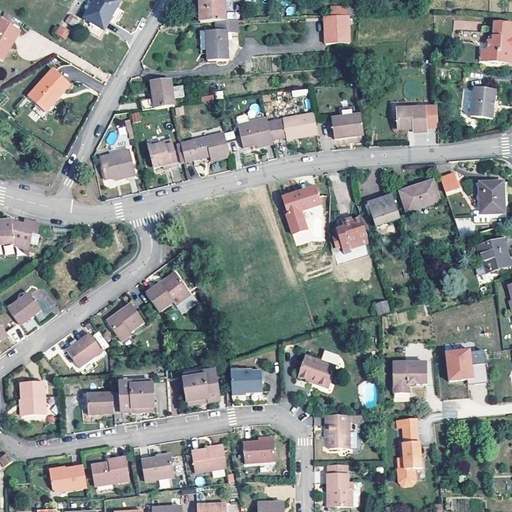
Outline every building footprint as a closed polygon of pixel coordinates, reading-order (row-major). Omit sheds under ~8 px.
[(121,2),(118,0),(95,0),(84,19),(92,23),(87,31),(100,39),(106,29),(104,28),(108,20),(110,21),(121,2)] [(215,22),(226,21),(225,1),(244,0),(243,0),(200,0),(201,22),(215,22)] [(77,21),(69,16),(66,22),(74,27),(77,21)] [(332,17),(325,17),(326,44),(350,43),(349,16),(347,17),(332,17)] [(0,58),(4,61),(20,33),(0,21),(0,58)] [(227,43),(227,31),(230,31),(230,21),(226,21),(215,22),(216,32),(207,32),(207,45),(227,43)] [(490,42),(489,52),(489,63),(511,64),(511,61),(511,25),(496,24),(495,42),(490,42)] [(71,33),(60,26),(55,34),(66,41),(71,33)] [(227,43),(207,45),(208,61),(228,61),(227,43)] [(29,97),(46,112),(70,86),(52,70),(29,97)] [(154,108),(174,106),(170,80),(150,81),(153,99),(154,108)] [(495,121),(495,111),(496,103),(497,92),(474,90),(472,120),(495,121)] [(153,99),(140,100),(142,110),(154,108),(153,99)] [(176,117),(184,116),(183,108),(175,109),(176,117)] [(397,110),(398,131),(414,130),(414,134),(427,133),(426,130),(438,129),(437,108),(397,110)] [(139,113),(131,115),(133,123),(141,122),(139,113)] [(236,116),(237,123),(248,121),(247,114),(236,116)] [(314,115),(268,123),(272,142),(285,139),(286,141),(318,136),(314,115)] [(354,136),(364,134),(361,115),(332,120),(335,141),(354,138),(354,136)] [(256,146),(257,149),(257,150),(273,146),(272,142),(268,123),(267,119),(238,126),(243,149),(251,147),(256,146)] [(130,120),(125,121),(128,133),(130,140),(134,139),(130,120)] [(234,131),(225,133),(226,140),(235,139),(234,131)] [(184,162),(209,156),(213,155),(214,161),(229,157),(224,132),(180,143),(181,149),(184,162)] [(152,167),(162,165),(169,163),(170,166),(177,164),(173,145),(166,147),(165,143),(148,147),(152,167)] [(106,179),(114,176),(119,175),(119,178),(135,174),(128,149),(100,156),(106,179)] [(455,178),(443,182),(447,197),(459,193),(455,178)] [(434,184),(402,195),(409,215),(441,204),(434,184)] [(502,185),(479,187),(480,213),(480,217),(486,216),(503,215),(502,185)] [(318,192),(302,194),(301,198),(293,199),(292,197),(282,200),(288,217),(286,218),(293,236),(307,231),(301,213),(321,206),(318,197),(319,197),(318,192)] [(377,229),(401,221),(393,198),(369,206),(377,229)] [(480,217),(480,213),(474,214),(475,222),(487,222),(486,216),(480,217)] [(0,222),(0,244),(13,244),(28,247),(31,234),(36,235),(38,226),(24,223),(23,226),(12,224),(11,221),(0,222)] [(351,247),(370,241),(363,221),(344,228),(345,231),(338,234),(345,257),(353,255),(351,247)] [(470,230),(459,233),(462,240),(472,236),(470,230)] [(293,236),(296,247),(310,242),(307,231),(293,236)] [(503,243),(479,250),(486,275),(511,268),(503,243)] [(165,286),(181,275),(179,272),(163,283),(165,286)] [(195,294),(181,275),(165,286),(163,283),(148,294),(161,311),(177,300),(180,304),(195,294)] [(195,294),(180,304),(186,312),(202,301),(196,292),(195,294)] [(29,295),(8,310),(20,327),(42,312),(29,295)] [(375,303),(378,315),(390,312),(387,300),(375,303)] [(120,317),(111,324),(124,341),(133,335),(131,332),(146,321),(134,305),(119,315),(120,317)] [(110,322),(111,324),(120,317),(119,315),(110,322)] [(69,351),(81,369),(105,351),(92,334),(69,351)] [(0,342),(0,352),(11,343),(7,337),(0,342)] [(452,345),(454,357),(446,358),(448,375),(466,373),(472,372),(473,378),(487,376),(484,352),(469,353),(467,343),(452,345)] [(322,356),(320,363),(334,368),(337,361),(322,356)] [(334,368),(320,363),(307,359),(300,379),(308,382),(309,379),(317,382),(316,385),(327,388),(334,368)] [(392,364),(393,395),(409,394),(409,386),(408,382),(416,382),(416,385),(425,385),(424,363),(392,364)] [(207,378),(186,382),(190,404),(211,400),(212,403),(222,401),(217,372),(207,374),(207,378)] [(265,372),(234,373),(235,394),(265,393),(265,372)] [(21,384),(22,402),(24,401),(24,417),(46,416),(44,383),(21,384)] [(134,411),(155,409),(154,387),(133,388),(133,384),(122,385),(124,415),(134,414),(134,411)] [(90,416),(116,415),(115,393),(89,395),(90,416)] [(328,426),(328,439),(328,450),(348,449),(348,430),(348,425),(348,417),(326,418),(326,426),(328,426)] [(415,470),(422,469),(420,443),(418,443),(417,428),(416,428),(415,420),(402,421),(402,430),(404,444),(402,445),(403,460),(404,471),(399,471),(397,471),(399,484),(403,487),(412,486),(416,482),(415,470)] [(260,442),(244,443),(245,464),(276,462),(275,441),(260,442)] [(212,451),(212,450),(195,452),(199,474),(230,469),(228,449),(212,451)] [(6,454),(0,458),(0,461),(4,467),(11,461),(6,454)] [(113,460),(113,462),(114,465),(99,468),(102,485),(132,481),(129,458),(113,460)] [(160,460),(160,458),(144,461),(147,482),(176,477),(174,458),(160,460)] [(86,466),(68,469),(68,471),(52,473),(55,489),(59,493),(90,489),(86,466)] [(331,492),(331,509),(352,508),(352,493),(352,490),(349,490),(348,482),(348,467),(342,467),(342,476),(329,476),(327,476),(327,492),(331,492)] [(329,476),(342,476),(342,467),(329,468),(329,476)] [(285,511),(285,503),(261,503),(260,511),(285,511)]
